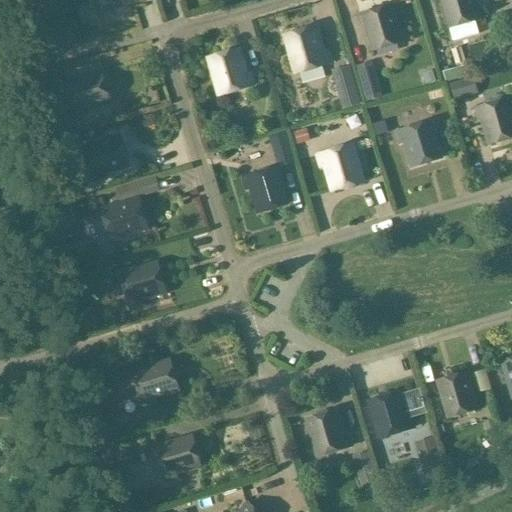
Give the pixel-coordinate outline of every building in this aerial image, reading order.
[(76,11),(72,0),(40,0),(46,20),(76,11)] [(476,8),(474,0),(441,0),(450,28),(484,18),(480,7),(476,8)] [(400,30),(392,5),(363,14),(373,51),(407,41),(404,29),(400,30)] [(323,53),(316,28),(286,37),(296,73),(330,63),(327,52),(323,53)] [(239,50),(209,59),(220,95),(253,86),(250,74),(246,75),(239,50)] [(85,110),(110,103),(101,73),(65,84),(75,118),(86,114),(85,110)] [(474,76),(450,84),(455,100),(479,93),(474,76)] [(384,97),(379,79),(362,85),(367,103),(384,97)] [(361,105),(355,85),(338,91),(344,110),(361,105)] [(482,120),(489,145),(511,137),(511,112),(508,99),(474,109),(478,121),(482,120)] [(405,143),(412,168),(442,159),(431,122),(397,132),(401,144),(405,143)] [(129,166),(120,137),(84,147),(93,181),(105,178),(104,174),(129,166)] [(332,189),(361,181),(351,144),(317,154),(321,165),(324,164),(332,189)] [(258,213),(288,205),(277,168),(244,178),(247,190),(251,188),(258,213)] [(156,178),(117,189),(120,202),(159,191),(156,178)] [(139,199),(102,210),(113,243),(123,240),(122,236),(147,229),(139,199)] [(0,234),(18,230),(14,211),(0,213),(0,234)] [(166,293),(157,263),(121,274),(130,307),(142,304),(141,300),(166,293)] [(67,307),(69,280),(54,279),(53,306),(67,307)] [(511,359),(502,363),(511,395),(511,359)] [(170,361),(133,372),(143,405),(155,402),(154,398),(179,391),(170,361)] [(467,373),(438,382),(448,418),(474,411),(482,408),(479,397),(475,398),(467,373)] [(90,389),(88,390),(73,397),(93,442),(110,435),(90,389)] [(406,418),(399,393),(369,402),(380,438),(414,428),(410,417),(406,418)] [(307,420),(318,456),(352,447),(348,435),(344,436),(337,411),(307,420)] [(177,478),(176,474),(200,466),(191,437),(155,447),(165,481),(177,478)] [(425,477),(430,475),(432,482),(446,478),(434,437),(415,443),(425,477)] [(105,477),(118,473),(110,445),(97,449),(105,477)] [(369,452),(353,456),(362,486),(377,482),(369,452)]
